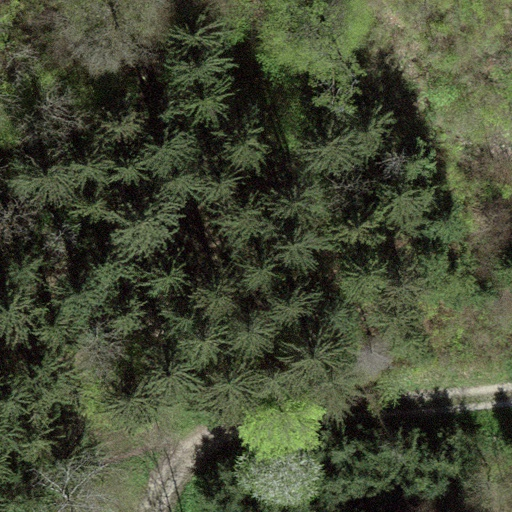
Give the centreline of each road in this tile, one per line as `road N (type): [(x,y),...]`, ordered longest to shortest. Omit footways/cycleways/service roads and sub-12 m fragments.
road 1 (track): [(511,393),(212,426),(144,511)]
road 2 (track): [(212,426),(115,448),(48,483),(23,511)]
